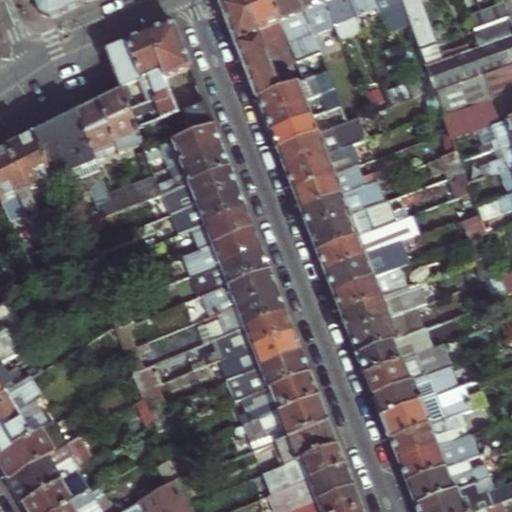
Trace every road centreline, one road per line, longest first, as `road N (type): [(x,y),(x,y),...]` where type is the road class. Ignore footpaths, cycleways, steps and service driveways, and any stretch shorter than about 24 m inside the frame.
road 1 (residential): [(390,511),(189,0)]
road 2 (tertiary): [(30,62),(165,0)]
